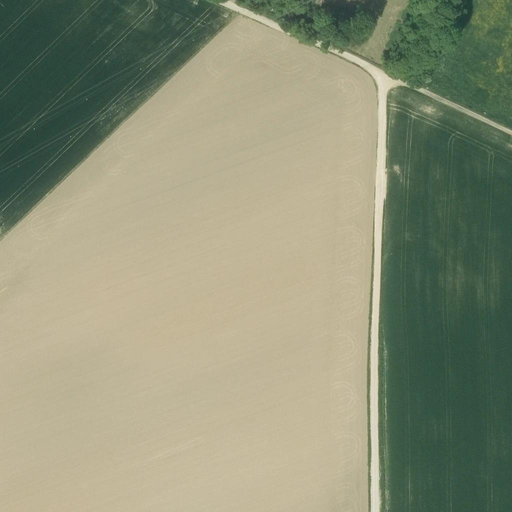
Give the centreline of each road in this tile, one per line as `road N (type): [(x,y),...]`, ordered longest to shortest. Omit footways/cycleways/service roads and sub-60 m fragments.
road 1 (track): [(384,74),(375,511)]
road 2 (unclassified): [(384,74),(220,0)]
